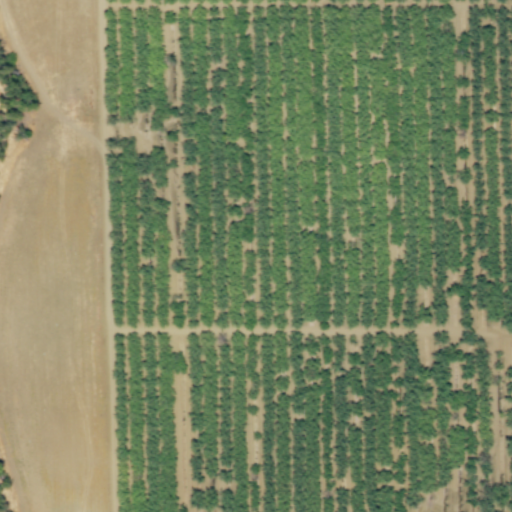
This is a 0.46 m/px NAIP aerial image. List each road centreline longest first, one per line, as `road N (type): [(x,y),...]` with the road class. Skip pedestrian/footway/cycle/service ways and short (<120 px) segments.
road 1 (track): [(113,511),(100,0)]
road 2 (track): [(511,3),(101,6)]
road 3 (track): [(511,329),(109,330)]
